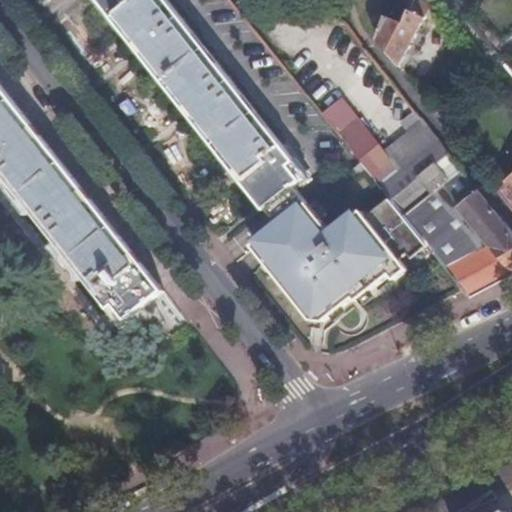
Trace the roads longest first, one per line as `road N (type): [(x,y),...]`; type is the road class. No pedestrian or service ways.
road 1 (residential): [(315,421),(0,16)]
road 2 (primary): [(274,511),(511,382)]
road 3 (primary): [(511,327),(315,421)]
road 4 (primary): [(315,421),(152,511)]
road 5 (primary): [(237,511),(317,451),(315,421)]
